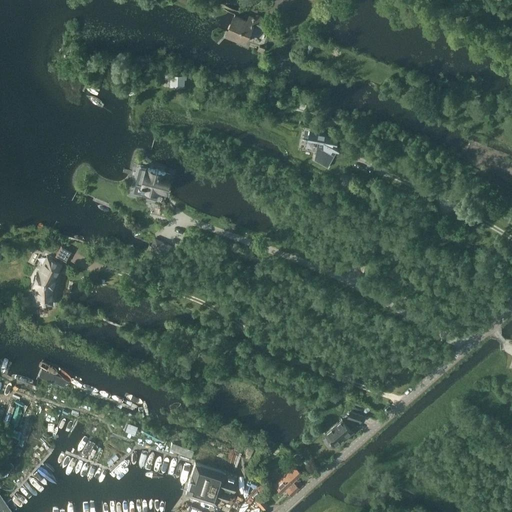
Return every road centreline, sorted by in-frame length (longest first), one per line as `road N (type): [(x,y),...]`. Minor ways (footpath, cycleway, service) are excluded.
road 1 (unknown): [(465,349),(387,299),(263,243),(185,222)]
road 2 (tertiary): [(282,511),(511,308)]
road 3 (unknown): [(336,154),(511,244)]
road 4 (unknown): [(511,58),(402,0)]
